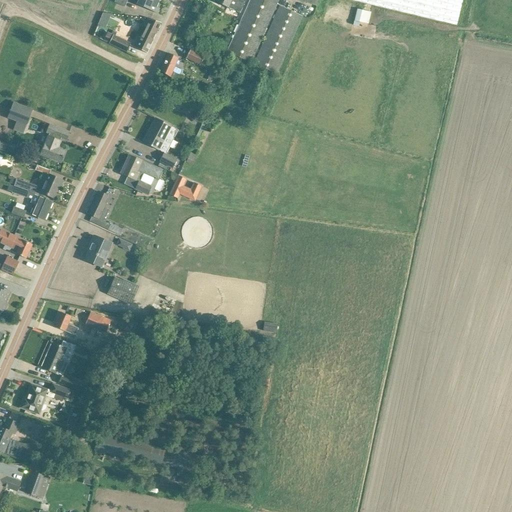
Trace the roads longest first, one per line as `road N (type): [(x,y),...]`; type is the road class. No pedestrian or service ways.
road 1 (tertiary): [(0,379),(181,0)]
road 2 (track): [(145,75),(17,12),(0,27)]
